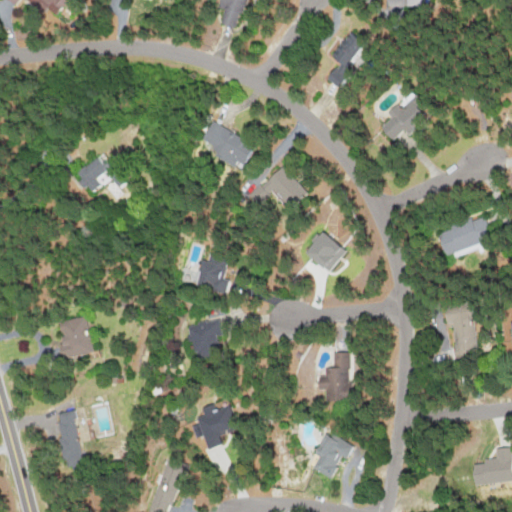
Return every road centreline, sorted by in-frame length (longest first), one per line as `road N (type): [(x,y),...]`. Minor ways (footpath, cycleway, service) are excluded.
road 1 (residential): [(0,62),(129,53),(191,59),(262,84),(339,144),(383,210),(404,272),(402,396),(383,511)]
road 2 (residential): [(383,210),(508,153)]
